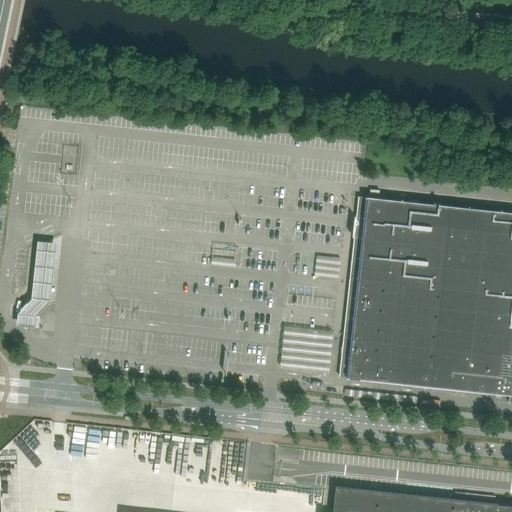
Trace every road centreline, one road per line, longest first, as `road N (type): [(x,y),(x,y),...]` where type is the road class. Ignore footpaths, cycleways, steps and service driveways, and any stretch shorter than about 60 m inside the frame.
road 1 (secondary): [(511,439),(0,379)]
road 2 (secondary): [(0,397),(511,452)]
road 3 (unknown): [(75,511),(88,487),(122,478),(279,498),(310,511)]
